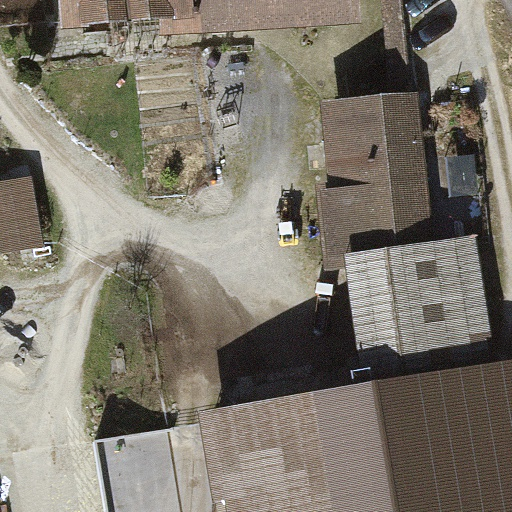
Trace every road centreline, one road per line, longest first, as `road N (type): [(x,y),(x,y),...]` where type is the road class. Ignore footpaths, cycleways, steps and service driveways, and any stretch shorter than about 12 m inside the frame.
road 1 (track): [(0,114),(31,159),(283,353)]
road 2 (track): [(466,0),(511,205)]
